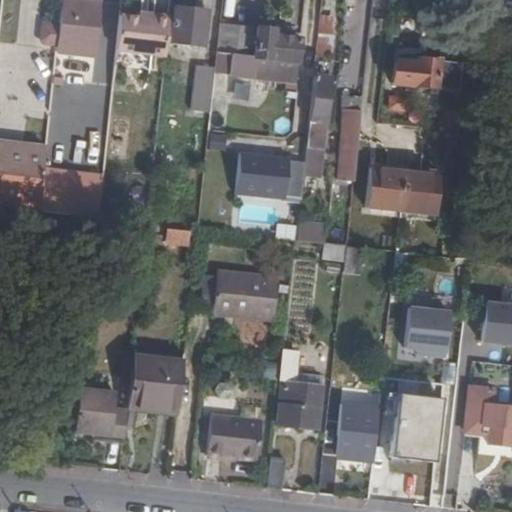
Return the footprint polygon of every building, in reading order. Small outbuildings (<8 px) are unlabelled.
[(103,3),(76,0),(62,0),(59,24),(56,49),(56,56),(96,60),(103,3)] [(169,44),(203,47),(207,12),(174,7),(169,44)] [(369,38),(372,13),(359,12),(357,37),(369,38)] [(139,13),(139,20),(152,21),(153,14),(139,13)] [(139,20),(119,17),(115,52),(166,59),(169,17),(153,14),(152,21),(139,20)] [(321,16),(317,55),(332,57),(337,17),(321,16)] [(59,24),(41,22),(39,45),(43,47),(56,49),(59,24)] [(284,32),(220,25),(216,56),(229,57),(228,78),(295,86),(300,40),(284,38),(284,32)] [(195,86),(212,88),(215,61),(198,60),(195,86)] [(451,93),(459,93),(461,66),(416,61),(416,66),(396,64),(394,86),(451,93)] [(331,80),(314,78),(303,166),(303,177),(321,179),(331,80)] [(375,127),(376,114),(361,112),(360,115),(358,140),(373,142),(373,137),(383,138),(383,128),(375,127)] [(335,182),(353,185),(356,157),(358,140),(360,115),(343,114),(335,182)] [(378,125),(379,114),(376,114),(375,127),(383,128),(392,128),(392,127),(378,125)] [(392,116),(379,114),(378,125),(392,127),(392,116)] [(113,122),(110,151),(119,152),(122,123),(113,122)] [(358,140),(356,157),(371,159),(373,142),(358,140)] [(46,147),(0,141),(0,208),(38,213),(43,169),(46,147)] [(303,177),(303,166),(288,165),(288,162),(239,156),(235,196),(284,200),(284,198),(300,200),(303,177)] [(364,209),(399,213),(403,169),(387,167),(386,172),(368,170),(364,209)] [(103,177),(43,169),(38,213),(98,220),(103,177)] [(403,169),(399,213),(434,216),(438,177),(420,175),(420,171),(403,169)] [(297,225),(296,241),(324,244),(326,228),(297,225)] [(166,244),(185,245),(185,233),(167,231),(166,244)] [(346,247),(325,244),(323,257),(344,260),(346,247)] [(345,272),(359,274),(361,252),(347,250),(345,272)] [(241,312),(241,317),(272,321),(277,279),(217,272),(216,276),(212,308),(212,309),(241,312)] [(212,308),(216,276),(205,275),(200,307),(212,308)] [(511,302),(485,299),(479,341),(511,346),(511,302)] [(212,314),(241,317),(241,312),(212,309),(212,314)] [(448,315),(408,310),(403,351),(443,356),(448,315)] [(181,362),(182,353),(132,348),(132,357),(181,362)] [(296,354),(279,352),(278,358),(276,381),(280,381),(276,425),(316,429),(321,386),(319,385),(293,382),(294,372),(296,354)] [(126,403),(176,409),(181,362),(132,357),(126,403)] [(293,382),(319,385),(320,375),(294,372),(293,382)] [(399,375),(381,373),(379,394),(377,412),(375,427),(392,430),(389,459),(432,464),(439,400),(397,395),(399,375)] [(109,443),(121,444),(125,412),(112,411),(113,394),(78,391),(74,433),(90,435),(109,437),(109,443)] [(125,410),(175,416),(176,409),(126,403),(125,410)] [(484,452),(511,454),(511,415),(482,412),(483,407),(463,405),(459,437),(485,440),(484,452)] [(341,459),(371,463),(371,457),(375,427),(377,412),(339,408),(336,435),(343,436),(341,459)] [(206,457),(236,460),(256,462),(259,422),(211,417),(206,457)] [(375,427),(371,457),(389,459),(392,430),(375,427)] [(90,442),(109,443),(109,437),(90,435),(90,442)] [(334,459),(341,459),(343,436),(336,435),(334,459)] [(268,490),(281,491),(283,466),(270,465),(268,490)]
